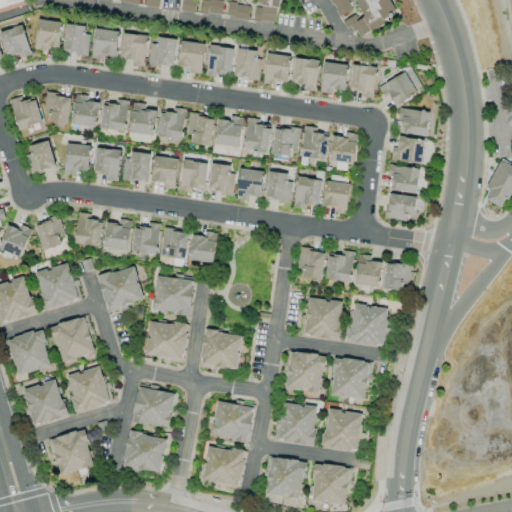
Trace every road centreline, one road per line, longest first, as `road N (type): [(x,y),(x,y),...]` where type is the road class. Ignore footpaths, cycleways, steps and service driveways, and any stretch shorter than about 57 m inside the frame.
road 1 (residential): [(0,128),(24,197),(69,191),(451,244)]
road 2 (residential): [(361,233),(375,126),(358,115),(74,74),(0,84)]
road 3 (residential): [(292,225),(248,495)]
road 4 (residential): [(170,511),(209,279)]
road 5 (secondary): [(434,0),(460,65),(465,171)]
road 6 (residential): [(266,391),(121,369)]
road 7 (secondary): [(429,350),(511,241)]
